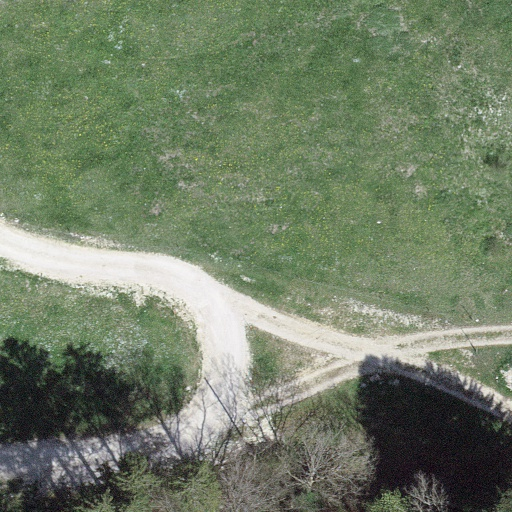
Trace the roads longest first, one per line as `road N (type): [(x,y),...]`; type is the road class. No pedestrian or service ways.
road 1 (track): [(0,243),(192,292),(209,307),(225,356),(197,422),(165,440),(0,472)]
road 2 (track): [(197,422),(381,353),(511,334)]
road 3 (track): [(209,307),(381,353),(511,409)]
